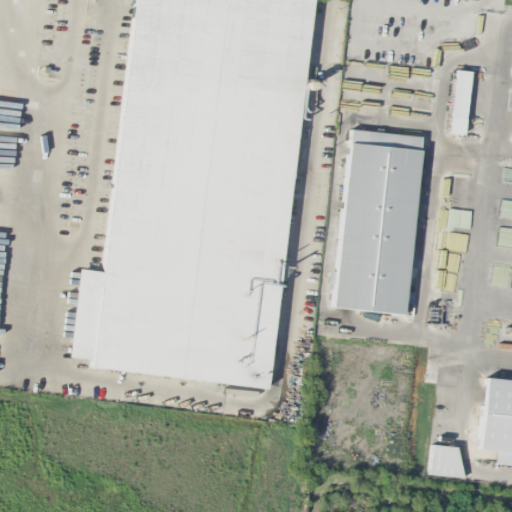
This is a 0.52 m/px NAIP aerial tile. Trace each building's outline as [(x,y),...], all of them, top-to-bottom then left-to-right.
[(129,0),(103,272),(76,269),(67,357),(88,359),(87,370),(268,388),(305,0),(129,0)] [(462,134),(467,72),(454,71),(448,133),(462,134)] [(417,137),(348,130),(331,309),(401,315),(417,137)] [(511,381),(483,379),(479,425),(471,424),(469,438),(476,438),(475,451),(495,453),(494,462),(511,463),(511,381)] [(427,476),(457,478),(458,448),(428,446),(427,476)]
